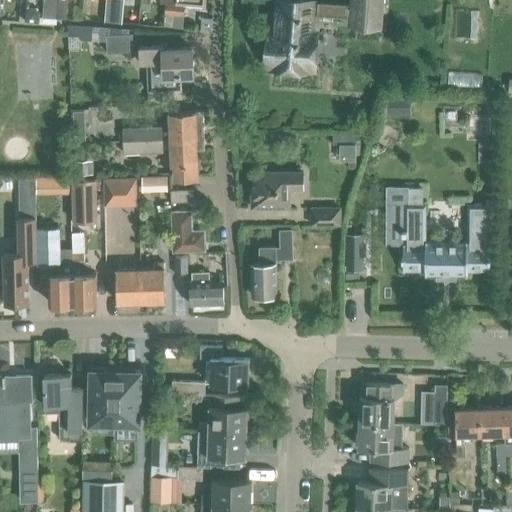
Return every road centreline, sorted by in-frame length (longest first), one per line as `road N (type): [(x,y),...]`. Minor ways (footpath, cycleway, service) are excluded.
road 1 (residential): [(232,327),(227,0)]
road 2 (residential): [(0,332),(232,327)]
road 3 (residential): [(301,349),(511,355)]
road 4 (residential): [(298,511),(301,349)]
